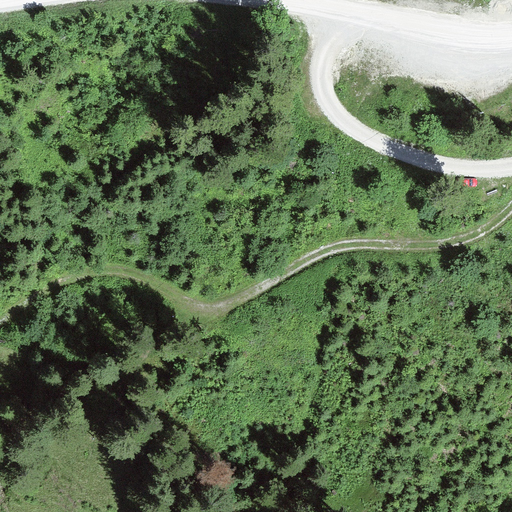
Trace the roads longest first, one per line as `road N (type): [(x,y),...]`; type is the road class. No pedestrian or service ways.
road 1 (track): [(0,322),(65,283),(107,270),(218,307),(340,244),(447,243),(476,235),(511,205)]
road 2 (track): [(511,165),(428,161),(345,125),(317,89),(335,7)]
road 3 (unclassified): [(286,0),(511,34)]
